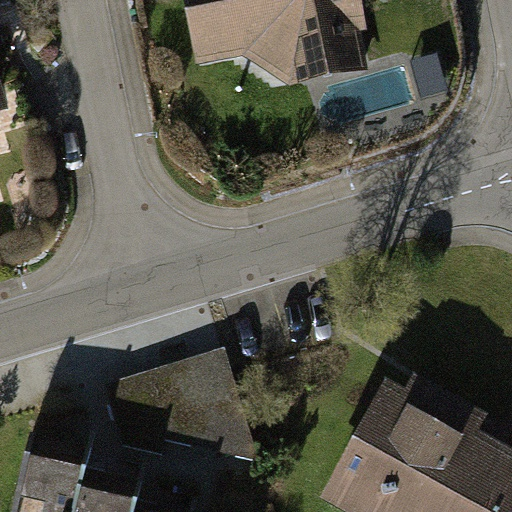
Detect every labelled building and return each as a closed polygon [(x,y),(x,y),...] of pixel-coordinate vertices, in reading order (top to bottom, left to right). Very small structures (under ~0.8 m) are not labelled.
[(360,0),(184,0),(197,65),(243,56),(290,89),(370,71),(362,39),(369,38),(360,0)] [(0,69),(0,126),(16,122),(0,69)] [(223,348),(105,385),(123,446),(161,455),(165,440),(259,461),(223,348)] [(406,393),(388,383),(320,501),(338,511),(511,511),(511,451),(491,440),(481,434),(490,418),(416,377),(406,393)] [(84,448),(26,435),(9,511),(69,511),(79,468),(84,448)] [(127,511),(130,501),(135,481),(79,468),(69,511),(127,511)] [(177,511),(130,501),(127,511),(177,511)]
